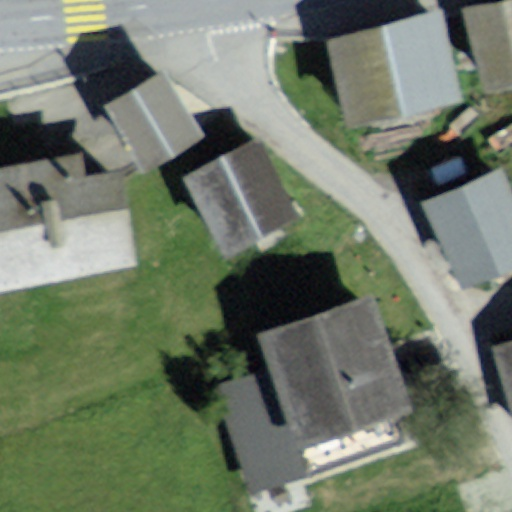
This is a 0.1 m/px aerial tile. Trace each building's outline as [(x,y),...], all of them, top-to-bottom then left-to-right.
[(511,0),(485,0),(470,4),(490,77),(511,71),(511,0)] [(432,14),(336,36),(353,113),(450,91),(432,14)] [(105,102),(132,156),(186,130),(160,76),(105,102)] [(256,147),(196,175),(225,239),(286,211),(256,147)] [(0,177),(0,269),(116,247),(99,159),(0,177)] [(511,245),(511,228),(491,173),(434,194),(461,265),(511,245)] [(361,297),(263,333),(294,418),(392,382),(361,297)]
